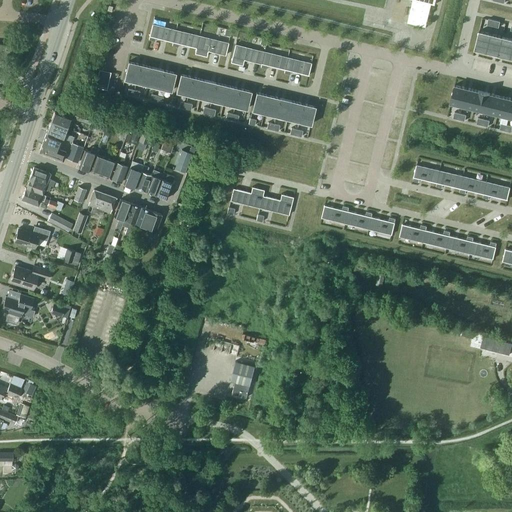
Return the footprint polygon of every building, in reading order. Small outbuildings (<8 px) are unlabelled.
[(412,0),(407,22),(426,27),(431,3),(435,4),(435,0),(412,0)] [(150,36),(149,40),(155,41),(156,38),(173,42),(176,30),(152,24),(149,36),(150,36)] [(173,42),(172,46),(178,47),(179,44),(196,48),(199,36),(176,30),(173,42)] [(479,31),(475,49),(485,51),(490,33),(479,31)] [(490,33),(485,51),(497,54),(502,36),(490,33)] [(196,48),(195,54),(207,57),(208,51),(226,55),(229,43),(199,36),(196,48)] [(511,38),(502,36),(497,54),(509,57),(511,46),(511,38)] [(235,45),(231,62),(243,65),(244,59),(262,64),(264,52),(235,45)] [(262,64),(261,68),(267,69),(267,65),(285,70),(288,58),(264,52),(262,64)] [(285,70),(284,73),(290,75),(291,71),(308,75),(311,63),(288,58),(285,70)] [(136,82),(140,64),(128,62),(124,79),(136,82)] [(148,85),(152,67),(140,64),(136,82),(148,85)] [(159,88),(164,70),(152,67),(148,85),(159,88)] [(111,72),(102,70),(99,70),(95,87),(107,90),(111,72)] [(175,73),(164,70),(159,88),(171,91),(175,73)] [(188,95),(192,77),(181,74),(176,92),(188,95)] [(200,98),(204,80),(192,77),(188,95),(200,98)] [(211,100),(216,83),(204,80),(200,98),(211,100)] [(223,103),(227,86),(216,83),(211,100),(223,103)] [(462,105),(466,88),(455,85),(451,102),(462,105)] [(235,106),(239,88),(227,86),(223,103),(235,106)] [(247,109),(251,91),(239,88),(235,106),(247,109)] [(474,108),(478,90),(466,88),(462,105),(474,108)] [(486,111),(490,93),(478,90),(474,108),(486,111)] [(264,113),(268,95),(256,93),(252,110),(264,113)] [(497,114),(501,96),(490,93),(486,111),(497,114)] [(276,116),(280,98),(268,95),(264,113),(276,116)] [(509,117),(511,103),(511,98),(501,96),(497,114),(509,117)] [(287,119),(292,101),(280,98),(276,116),(287,119)] [(299,122),(303,104),(292,101),(287,119),(299,122)] [(315,107),(303,104),(299,122),(311,124),(315,107)] [(73,119),(90,125),(93,117),(76,111),(73,119)] [(51,122),(67,128),(71,118),(55,112),(51,122)] [(98,116),(94,126),(102,129),(106,119),(98,116)] [(67,135),(65,134),(67,128),(51,122),(47,133),(64,139),(72,142),(74,136),(68,134),(67,135)] [(130,126),(123,124),(120,130),(127,133),(130,126)] [(140,132),(134,130),(131,138),(137,140),(140,132)] [(59,151),(64,139),(47,133),(43,143),(51,146),(51,147),(59,151)] [(153,137),(142,133),(139,141),(151,145),(153,137)] [(172,142),(166,140),(165,143),(163,143),(161,149),(171,152),(173,146),(171,145),(172,142)] [(66,153),(59,151),(51,147),(51,146),(43,143),(39,153),(63,162),(66,153)] [(72,143),(66,159),(67,159),(72,161),(78,145),(72,143)] [(160,145),(154,143),(151,150),(157,153),(160,145)] [(78,145),(72,161),(78,163),(84,147),(78,145)] [(89,171),(97,152),(98,149),(93,147),(91,153),(85,151),(79,167),(89,171)] [(175,169),(185,172),(191,153),(189,152),(182,150),(175,169)] [(111,179),(117,163),(98,155),(99,153),(97,152),(89,171),(111,179)] [(117,163),(111,179),(121,183),(127,166),(122,165),(125,158),(119,156),(118,160),(117,163)] [(130,167),(124,184),(135,188),(143,165),(132,161),(130,167)] [(143,165),(135,188),(145,191),(151,175),(147,173),(149,167),(143,165)] [(416,165),(413,177),(414,177),(420,178),(437,183),(440,171),(416,165)] [(49,185),(51,186),(53,187),(55,182),(53,181),(46,179),(48,173),(34,168),(30,178),(44,184),(49,185)] [(153,170),(151,175),(145,191),(156,195),(164,174),(163,173),(153,170)] [(463,176),(440,171),(437,183),(443,184),(460,188),(463,176)] [(164,174),(156,195),(167,199),(175,176),(164,172),(163,173),(164,174)] [(487,182),(463,176),(460,188),(466,190),(484,194),(487,182)] [(49,192),(51,186),(49,185),(44,184),(30,178),(26,189),(40,194),(42,189),(49,192)] [(510,187),(487,182),(484,194),(489,195),(507,200),(510,187)] [(74,200),(82,203),(87,190),(79,187),(74,200)] [(264,190),(252,187),(251,193),(233,188),(230,200),(260,208),(263,196),(264,190)] [(44,196),(40,194),(26,189),(22,199),(36,205),(38,200),(42,201),(44,196)] [(111,214),(116,198),(94,190),(88,205),(93,207),(91,212),(102,216),(104,211),(111,214)] [(289,215),(293,197),(281,194),(280,200),(263,196),(260,208),(289,215)] [(55,208),(57,203),(49,200),(47,206),(55,208)] [(121,229),(122,225),(125,220),(131,204),(121,200),(115,216),(119,218),(116,227),(121,229)] [(57,203),(55,208),(61,211),(64,203),(58,201),(57,203)] [(135,224),(141,207),(131,204),(125,220),(122,225),(128,227),(125,234),(130,236),(135,224)] [(325,205),(322,217),(345,223),(348,211),(342,209),(325,205)] [(154,237),(156,232),(162,215),(141,207),(135,224),(150,230),(148,235),(154,237)] [(368,228),(371,216),(366,215),(348,211),(345,223),(368,228)] [(88,215),(79,212),(73,229),(81,233),(88,215)] [(48,221),(68,232),(73,224),(52,213),(48,221)] [(389,221),(371,216),(368,228),(392,234),(395,222),(389,221)] [(399,236),(423,242),(426,230),(420,228),(402,224),(399,236)] [(35,248),(38,238),(47,241),(51,231),(35,227),(33,234),(19,229),(15,242),(35,248)] [(426,230),(423,242),(446,247),(449,235),(443,234),(426,230)] [(467,239),(449,235),(446,247),(470,253),(473,241),(467,239)] [(493,258),(496,246),(490,245),(473,241),(470,253),(493,258)] [(115,246),(109,244),(106,253),(111,255),(115,246)] [(76,251),(67,248),(63,260),(72,262),(76,251)] [(511,263),(511,250),(505,249),(502,261),(511,263)] [(37,267),(35,272),(15,266),(10,283),(33,290),(38,276),(48,280),(51,271),(37,267)] [(72,289),(74,282),(72,281),(67,279),(64,286),(70,288),(72,289)] [(2,311),(8,313),(5,321),(17,325),(19,316),(21,317),(23,308),(30,310),(34,298),(21,294),(19,301),(6,297),(2,311)] [(65,307),(53,304),(50,312),(62,316),(65,307)] [(463,328),(461,335),(474,338),(475,332),(463,328)] [(509,355),(511,345),(511,342),(483,336),(480,348),(509,355)] [(247,397),(250,385),(255,366),(236,361),(231,380),(235,381),(232,393),(247,397)] [(29,394),(33,385),(26,382),(22,391),(29,394)] [(0,385),(0,398),(2,399),(5,393),(17,398),(21,388),(10,384),(8,388),(0,385)] [(26,418),(30,406),(22,403),(18,415),(26,418)] [(18,416),(0,408),(0,417),(15,424),(18,416)] [(0,460),(13,461),(13,452),(0,451),(0,460)]
